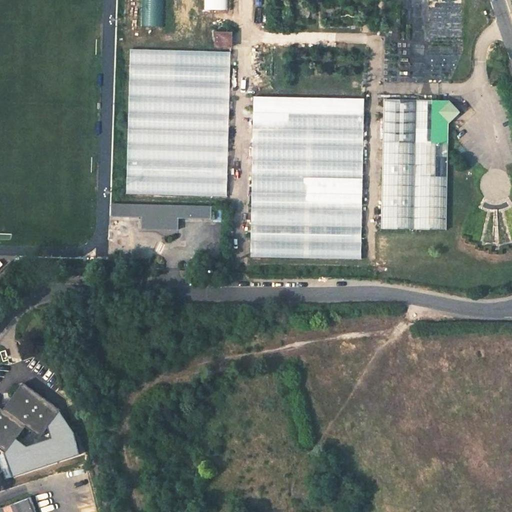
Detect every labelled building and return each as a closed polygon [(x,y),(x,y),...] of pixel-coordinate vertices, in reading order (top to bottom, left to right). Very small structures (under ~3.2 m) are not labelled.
[(142,0),(142,10),(165,10),(165,0),(142,0)] [(204,0),(204,9),(227,10),(227,0),(204,0)] [(232,48),(233,32),(217,32),(217,47),(232,48)] [(230,53),(130,51),(127,193),(227,195),(230,53)] [(365,98),(255,96),(252,254),(363,256),(365,98)] [(382,109),(379,238),(443,240),(446,132),(435,121),(436,110),(382,109)] [(446,132),(447,111),(436,110),(435,121),(446,132)] [(191,206),(132,204),(132,217),(144,217),(143,229),(156,229),(156,218),(167,218),(166,230),(179,230),(179,218),(191,219),(191,206)] [(156,218),(156,229),(166,230),(167,218),(156,218)] [(23,383),(2,411),(0,413),(0,450),(4,454),(24,427),(39,438),(59,411),(23,383)] [(39,511),(33,495),(0,508),(0,511),(39,511)]
